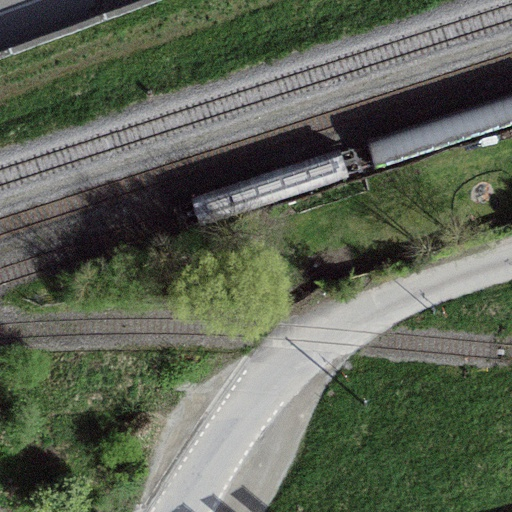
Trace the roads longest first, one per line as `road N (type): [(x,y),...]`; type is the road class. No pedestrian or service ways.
road 1 (residential): [(511,259),(383,300),(317,335),(259,393),(183,511)]
road 2 (track): [(0,89),(254,0)]
